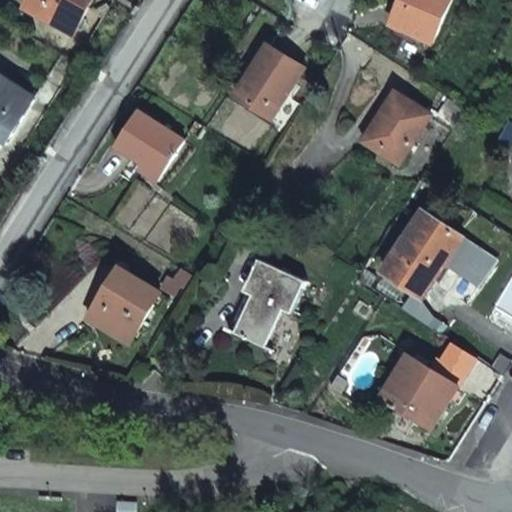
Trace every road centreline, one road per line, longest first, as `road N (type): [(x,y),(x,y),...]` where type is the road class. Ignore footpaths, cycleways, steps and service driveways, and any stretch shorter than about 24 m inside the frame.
road 1 (residential): [(303,437),(248,470),(211,480),(0,472)]
road 2 (residential): [(0,262),(168,0)]
road 3 (residential): [(0,370),(303,437)]
road 4 (residential): [(303,437),(508,511)]
